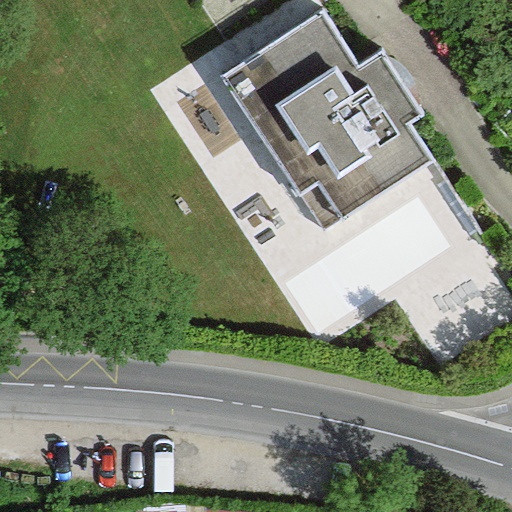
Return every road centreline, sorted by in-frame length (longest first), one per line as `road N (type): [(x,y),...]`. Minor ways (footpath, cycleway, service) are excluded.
road 1 (tertiary): [(511,467),(308,415),(0,382)]
road 2 (unknown): [(326,0),(360,14),(399,49),(511,191)]
